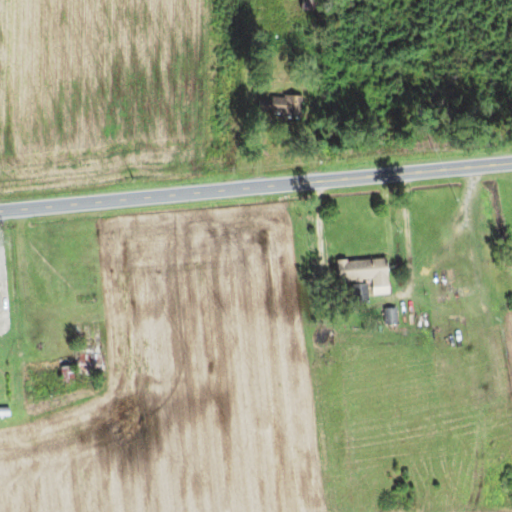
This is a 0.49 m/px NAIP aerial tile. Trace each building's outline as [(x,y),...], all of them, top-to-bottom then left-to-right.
[(304,38),(292,38),(292,50),(304,50),(304,38)] [(300,96),(256,96),(256,117),(300,117),(300,96)] [(369,287),(384,286),(383,259),(334,261),(335,282),(369,280),(369,287)] [(347,285),(349,304),(365,302),(363,283),(347,285)] [(68,346),(69,364),(59,364),(60,382),(69,382),(68,368),(98,367),(97,344),(68,346)]
